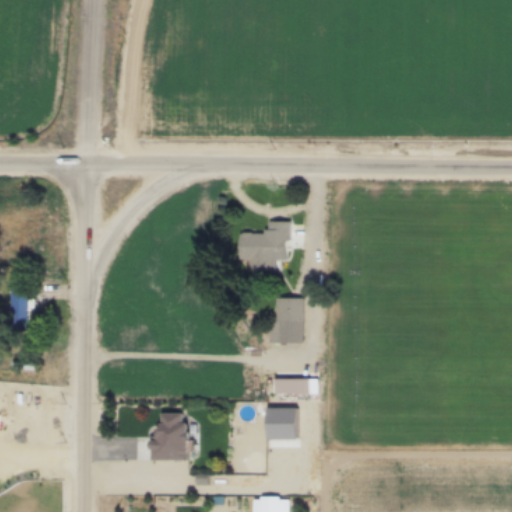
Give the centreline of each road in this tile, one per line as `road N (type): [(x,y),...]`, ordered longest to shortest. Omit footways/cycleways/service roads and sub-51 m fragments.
road 1 (residential): [(83,511),(84,166),(94,0)]
road 2 (residential): [(511,168),(0,165)]
road 3 (residential): [(84,279),(142,197),(190,166)]
